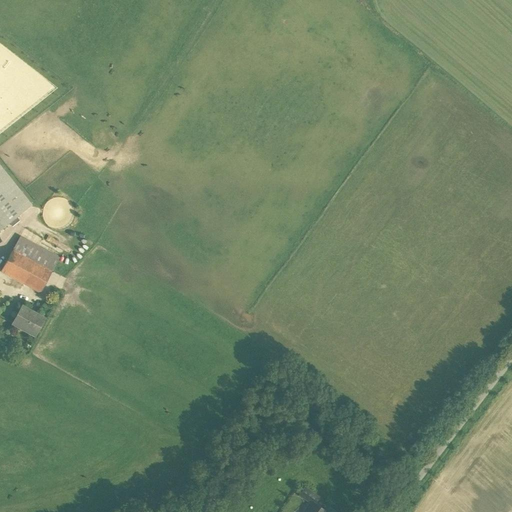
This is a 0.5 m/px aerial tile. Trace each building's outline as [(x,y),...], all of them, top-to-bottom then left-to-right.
[(0,230),(31,206),(0,167),(0,230)] [(59,256),(20,237),(2,272),(41,291),(59,256)] [(45,319),(21,306),(12,323),(36,336),(45,319)] [(318,497),(304,488),(299,495),(311,503),(313,504),(318,497)] [(325,511),(313,504),(311,503),(304,511),(325,511)]
